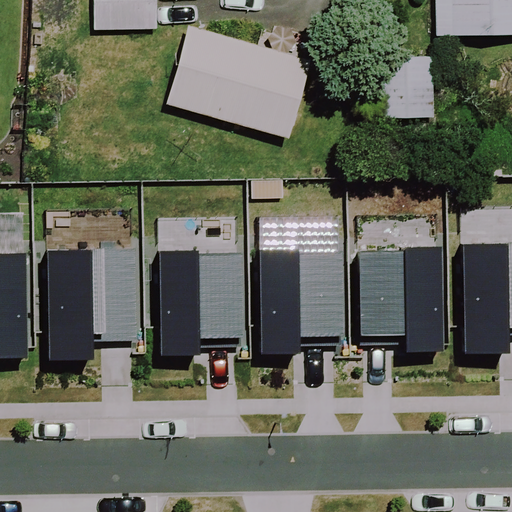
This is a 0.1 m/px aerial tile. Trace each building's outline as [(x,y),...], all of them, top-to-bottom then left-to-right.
[(156,0),(91,0),(89,26),(155,31),(156,0)] [(511,35),(511,0),(436,0),(436,35),(511,35)] [(306,61),(188,28),(167,102),(285,136),(306,61)] [(430,58),(387,56),(385,117),(428,119),(430,58)] [(283,182),(253,183),(254,199),(283,199),(283,182)] [(511,246),(470,247),(470,353),(511,352),(511,335),(511,246)] [(409,353),(450,353),(449,247),(362,248),(362,336),(409,336),(409,353)] [(0,357),(37,357),(36,251),(0,251),(0,357)] [(160,251),(161,357),(202,356),(202,339),(249,339),(248,251),(160,251)] [(261,254),(261,359),(302,359),(302,342),(349,341),(348,253),(261,254)] [(54,255),(54,360),(95,360),(95,343),(142,342),(141,254),(54,255)]
